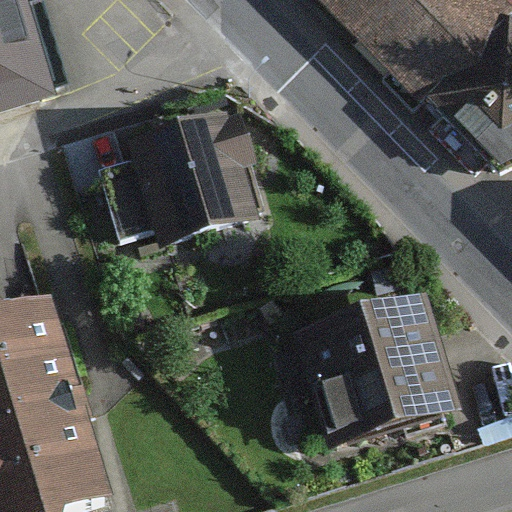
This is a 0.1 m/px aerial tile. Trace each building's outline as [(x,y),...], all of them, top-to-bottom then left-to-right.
[(24,0),(0,0),(0,129),(58,112),(24,0)] [(511,21),(490,0),(329,0),(511,180),(511,21)] [(226,121),(127,151),(132,167),(98,177),(119,246),(153,236),(160,258),(259,228),(244,178),(257,174),(242,123),(228,127),(226,121)] [(428,303),(293,343),(328,460),(463,420),(428,303)] [(110,511),(55,323),(0,339),(0,511),(110,511)]
